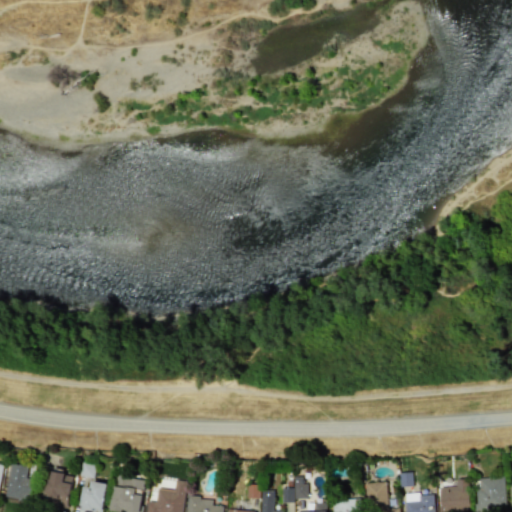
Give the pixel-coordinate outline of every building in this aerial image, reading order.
[(4,496),(29,501),(33,480),(26,479),(29,466),(10,462),(4,496)] [(62,474),(63,469),(48,467),(44,499),(68,502),(71,475),(62,474)] [(110,509),(125,511),(139,511),(145,480),(115,475),(110,509)] [(181,511),(186,481),(169,478),(169,477),(158,476),(154,502),(147,501),(145,511),(181,511)] [(305,476),(293,477),(294,498),(306,498),(305,476)] [(478,477),(478,487),(474,487),(475,511),(504,510),(503,476),(478,477)] [(455,486),(438,486),(438,511),(468,511),(468,478),(455,479),(455,486)] [(82,485),(79,511),(86,511),(102,511),(106,482),(90,480),(89,486),(82,485)] [(385,482),(364,483),(365,506),(386,505),(385,482)] [(293,502),(293,488),(282,488),(282,502),(293,502)] [(260,511),(280,511),(280,510),(273,510),(273,490),(261,489),(260,511)] [(433,511),(433,493),(404,494),(404,511),(433,511)] [(185,511),(221,511),(222,505),(211,505),(212,497),(186,496),(185,511)] [(331,511),(360,511),(360,498),(331,499),(331,511)] [(313,511),(296,511),(325,511),(325,502),(313,502),(313,511)]
